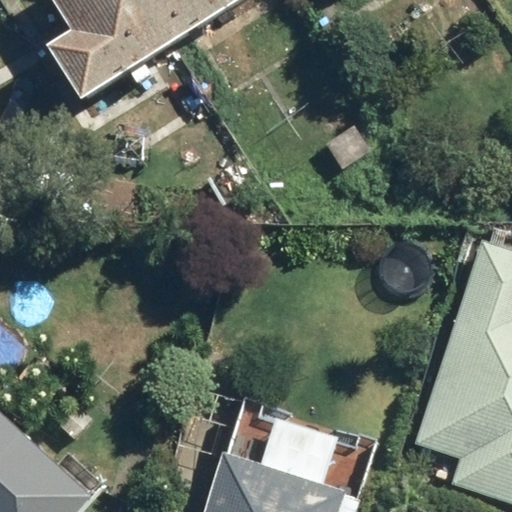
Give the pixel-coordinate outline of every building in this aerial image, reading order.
[(50,0),(74,36),(49,53),(85,107),(250,0),(50,0)] [(361,116),(318,149),(341,180),(384,147),(361,116)] [(407,443),(454,456),(446,483),(511,501),(511,252),(465,239),(407,443)] [(0,412),(0,511),(93,511),(100,504),(0,412)] [(223,455),(204,511),(355,511),(359,500),(223,455)]
